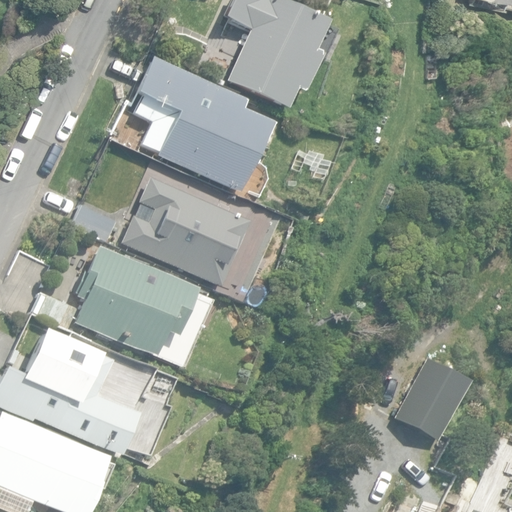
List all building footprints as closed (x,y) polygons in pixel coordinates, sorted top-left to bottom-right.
[(228,0),(220,19),(246,31),(222,82),(284,110),(293,90),(300,93),(316,58),(313,56),(315,51),(311,50),(323,24),(271,0),(228,0)] [(503,8),(511,9),(511,0),(498,0),(504,1),(503,8)] [(154,157),(235,193),(254,153),(266,125),(237,111),(241,103),(146,60),(131,95),(137,98),(131,113),(150,122),(140,144),(156,152),(156,153),(154,157)] [(118,244),(217,288),(246,222),(147,179),(136,203),(138,204),(132,218),(130,217),(118,244)] [(68,227),(103,243),(106,238),(113,223),(78,207),(68,227)] [(70,324),(150,358),(160,333),(172,338),(192,291),(94,249),(74,297),(81,300),(70,324)] [(65,328),(73,310),(36,294),(29,313),(65,328)] [(483,313),(496,324),(506,313),(493,302),(483,313)] [(39,333),(18,382),(39,391),(28,416),(27,418),(118,456),(130,428),(128,427),(132,416),(105,404),(106,402),(94,397),(104,373),(105,373),(110,362),(39,333)] [(404,425),(434,442),(466,382),(424,359),(404,397),(392,419),(404,425)] [(39,391),(18,382),(17,383),(0,376),(0,404),(28,416),(39,391)] [(103,459),(0,414),(0,489),(31,502),(53,511),(84,511),(96,484),(93,483),(103,459)] [(0,510),(4,511),(27,511),(31,504),(0,490),(0,510)]
